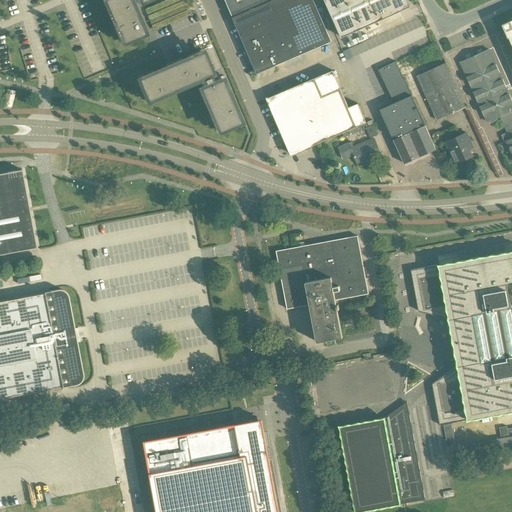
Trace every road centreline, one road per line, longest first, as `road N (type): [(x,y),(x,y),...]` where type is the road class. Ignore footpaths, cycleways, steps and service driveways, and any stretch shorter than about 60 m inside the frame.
road 1 (tertiary): [(252,173),(140,136),(0,122)]
road 2 (tertiary): [(0,139),(103,145),(249,185)]
road 3 (residential): [(252,173),(262,130),(206,0)]
